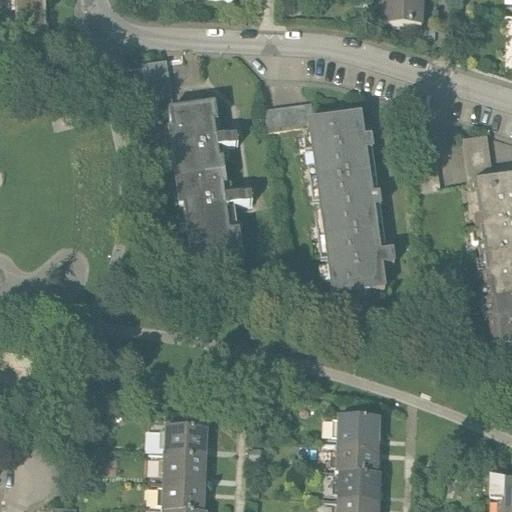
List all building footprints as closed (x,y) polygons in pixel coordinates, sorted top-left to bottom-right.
[(14,0),(14,26),(7,26),(7,39),(47,44),(47,26),(44,26),(43,0),(14,0)] [(421,6),(379,5),(379,33),(420,34),(421,6)] [(175,117),(168,69),(144,73),(151,120),(175,117)] [(223,135),(220,115),(172,123),(175,141),(170,142),(178,191),(229,183),(227,171),(223,171),(222,160),(242,157),(240,146),(221,149),(219,135),(223,135)] [(367,126),(312,134),(320,193),(375,185),(372,163),(378,162),(376,149),(370,150),(367,126)] [(466,190),(492,186),(486,144),(460,147),(466,190)] [(419,198),(441,194),(434,150),(413,153),(419,198)] [(231,197),(229,183),(178,191),(182,219),(188,218),(198,285),(249,277),(243,242),(234,243),(230,218),(255,214),(254,203),(228,207),(226,197),(231,197)] [(378,207),(375,185),(320,193),(328,249),(383,241),(380,220),(387,219),(385,206),(378,207)] [(511,188),(469,195),(476,241),(511,235),(511,188)] [(511,235),(476,241),(486,304),(511,300),(511,235)] [(386,264),(383,241),(328,249),(337,309),(391,302),(388,277),(400,276),(398,263),(386,264)] [(511,300),(486,304),(494,361),(511,358),(511,300)] [(339,455),(383,456),(384,429),(340,427),(339,455)] [(165,463),(209,465),(210,439),(165,438),(165,463)] [(341,486),(383,487),(383,456),(339,455),(339,486),(341,486)] [(164,492),(208,493),(209,465),(165,463),(164,492)] [(498,494),(511,494),(511,478),(499,478),(498,494)] [(340,511),(382,511),(383,487),(341,486),(340,511)] [(207,511),(208,493),(164,492),(163,511),(207,511)] [(497,511),(511,511),(511,494),(498,494),(497,511)]
